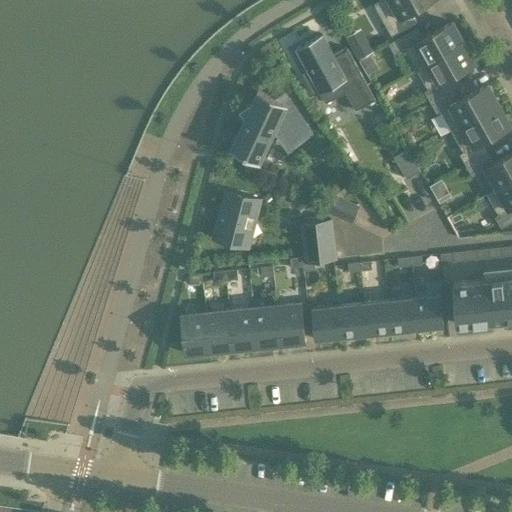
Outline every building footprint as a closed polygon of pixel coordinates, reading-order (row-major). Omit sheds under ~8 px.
[(411,11),(430,0),(378,0),(374,3),(392,35),(417,22),(411,11)] [(416,68),(463,42),(452,21),(422,38),(416,27),(388,43),(394,54),(405,48),(416,68)] [(347,50),(334,56),(322,33),(296,48),(308,71),(304,73),(313,91),(317,88),(320,93),(340,82),(355,110),(375,99),(347,47),(346,48),(347,50)] [(349,44),(358,59),(369,54),(360,38),(349,44)] [(424,91),(430,102),(451,90),(445,79),(475,62),(463,42),(416,68),(427,89),(424,91)] [(440,111),(451,131),(498,104),(487,84),(457,100),(451,90),(430,102),(436,112),(440,111)] [(308,127),(283,92),(275,97),(257,89),(251,101),(239,109),(243,119),(229,148),(260,163),(277,127),(286,141),(308,127)] [(459,153),(465,164),(486,152),(480,142),(510,125),(498,104),(451,131),(463,151),(459,153)] [(407,177),(420,169),(408,147),(394,155),(407,177)] [(486,193),(487,193),(511,179),(511,151),(492,163),(486,152),(465,164),(472,175),(486,167),(497,187),(486,193)] [(511,179),(487,193),(498,214),(495,216),(501,227),(511,220),(511,179)] [(246,245),(259,197),(227,189),(219,220),(216,219),(213,233),(216,234),(215,237),(246,245)] [(358,205),(333,194),(326,208),(351,220),(358,205)] [(306,261),(335,258),(330,218),(302,221),(306,261)] [(511,245),(443,253),(444,262),(511,254),(511,245)] [(421,255),(409,256),(410,265),(422,263),(421,255)] [(302,256),(290,257),(291,267),(303,266),(302,256)] [(398,266),(410,265),(409,256),(397,257),(398,266)] [(302,262),(303,270),(315,269),(314,260),(302,262)] [(371,260),(359,262),(360,270),(372,269),(371,260)] [(348,271),(360,270),(359,262),(347,263),(348,271)] [(261,266),(262,276),(274,274),(273,265),(261,266)] [(237,268),(225,270),(226,280),(238,278),(237,268)] [(214,281),(226,280),(225,270),(213,271),(214,281)] [(201,272),(189,273),(190,283),(202,282),(201,272)] [(457,323),(511,317),(511,275),(453,281),(457,323)] [(413,296),(417,328),(443,325),(439,293),(413,296)] [(413,296),(388,299),(392,330),(417,328),(413,296)] [(388,299),(363,301),(367,333),(392,330),(388,299)] [(363,301),(338,304),(341,336),(367,333),(363,301)] [(277,304),(281,342),(305,340),(301,302),(277,304)] [(277,304),(253,307),(257,345),(281,342),(277,304)] [(315,339),(341,336),(338,304),(312,307),(315,339)] [(253,307),(229,309),(233,347),(257,345),(253,307)] [(229,309),(205,312),(209,350),(233,347),(229,309)] [(184,352),(209,350),(205,312),(180,315),(184,352)]
